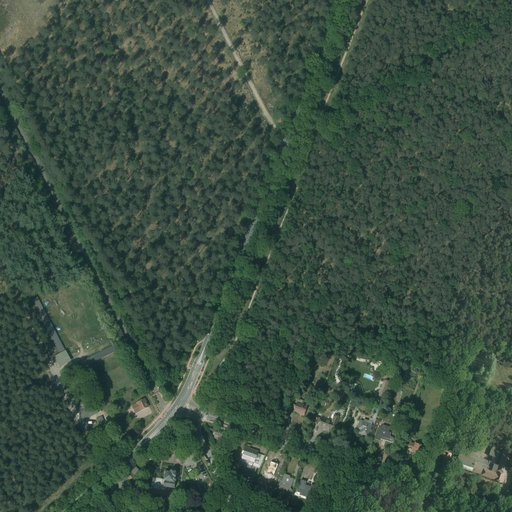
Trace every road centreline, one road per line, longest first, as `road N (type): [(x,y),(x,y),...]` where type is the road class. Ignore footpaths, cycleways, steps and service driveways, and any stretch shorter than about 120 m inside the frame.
road 1 (secondary): [(179,404),(341,0)]
road 2 (tertiary): [(490,511),(201,413)]
road 3 (track): [(207,0),(277,126),(290,129)]
road 4 (secondary): [(66,511),(179,404)]
